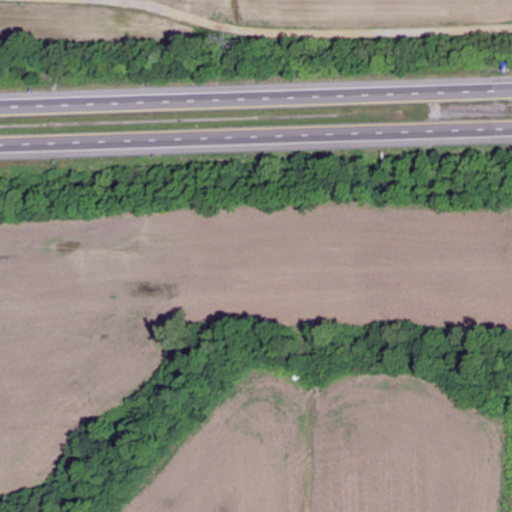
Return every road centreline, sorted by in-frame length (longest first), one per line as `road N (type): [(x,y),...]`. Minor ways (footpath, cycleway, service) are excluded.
road 1 (motorway): [(0,147),(511,127)]
road 2 (motorway): [(511,86),(0,105)]
